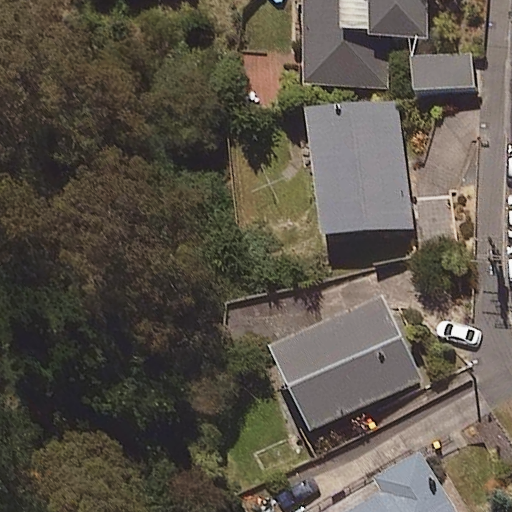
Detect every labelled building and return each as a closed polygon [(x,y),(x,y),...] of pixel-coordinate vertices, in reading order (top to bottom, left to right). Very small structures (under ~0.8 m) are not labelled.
[(435,0),(310,0),(310,85),(389,86),(389,37),(435,37),(435,0)] [(479,89),(477,55),(418,58),(420,92),(479,89)] [(414,228),(405,103),(318,109),(328,234),(414,228)] [(426,381),(388,299),(280,350),(318,431),(426,381)] [(461,511),(428,455),(380,483),(386,493),(353,511),(461,511)]
